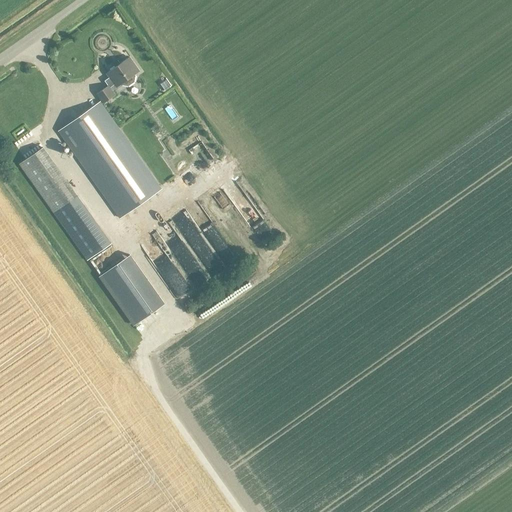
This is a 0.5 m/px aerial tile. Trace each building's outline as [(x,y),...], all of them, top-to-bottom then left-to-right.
[(59,131),(120,218),(161,188),(102,104),(104,103),(115,95),(110,87),(115,84),(117,87),(122,84),(122,85),(128,86),(130,85),(129,84),(132,82),(133,83),(134,82),(136,76),(135,74),(140,71),(129,57),(120,63),(118,60),(117,61),(118,62),(115,64),(116,66),(107,73),(110,77),(105,80),(108,85),(97,93),(102,101),(101,102),(100,102),(59,131)] [(88,260),(111,243),(43,147),(20,164),(88,260)] [(228,190),(253,230),(257,227),(263,236),(271,230),(240,182),(228,190)] [(205,229),(207,237),(218,234),(216,226),(205,229)] [(100,276),(134,325),(164,304),(129,255),(100,276)]
